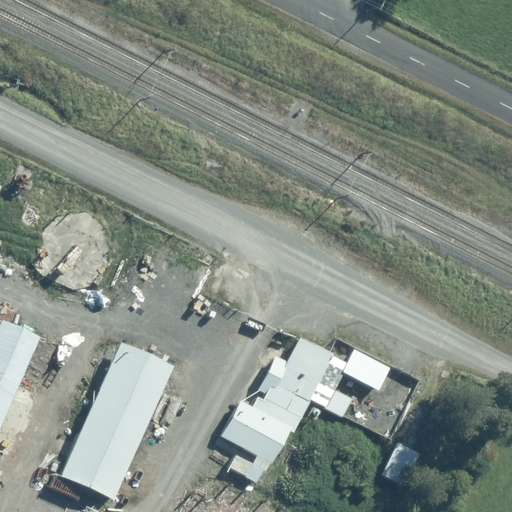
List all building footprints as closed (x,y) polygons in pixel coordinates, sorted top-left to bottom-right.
[(0,363),(15,331),(0,324),(0,363)] [(255,407),(237,398),(216,440),(271,467),(329,348),(292,331),(255,407)] [(118,347),(57,477),(106,500),(167,370),(118,347)] [(415,399),(351,366),(334,399),(383,424),(390,411),(405,419),(415,399)] [(416,455),(391,442),(375,475),(400,487),(416,455)] [(263,471),(214,445),(204,465),(221,474),(224,468),(255,485),(263,471)]
